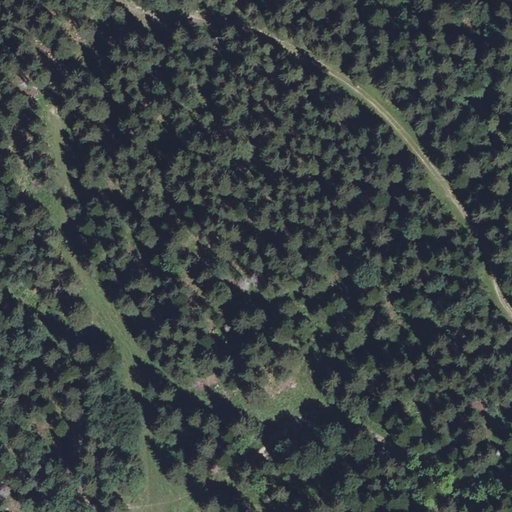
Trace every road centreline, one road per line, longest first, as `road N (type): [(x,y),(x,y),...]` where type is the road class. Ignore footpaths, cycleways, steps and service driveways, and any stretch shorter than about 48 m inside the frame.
road 1 (track): [(147,9),(57,65),(57,123),(79,241),(151,410),(160,494)]
road 2 (track): [(511,297),(427,159),(342,67),(235,11),(147,9)]
